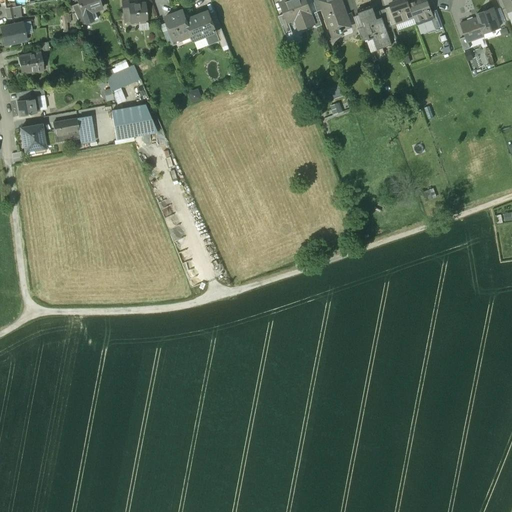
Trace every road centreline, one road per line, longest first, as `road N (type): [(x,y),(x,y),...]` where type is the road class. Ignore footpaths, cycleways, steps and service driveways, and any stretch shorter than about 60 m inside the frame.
road 1 (track): [(511,195),(191,304),(44,312),(0,334)]
road 2 (track): [(8,165),(22,286),(34,316)]
